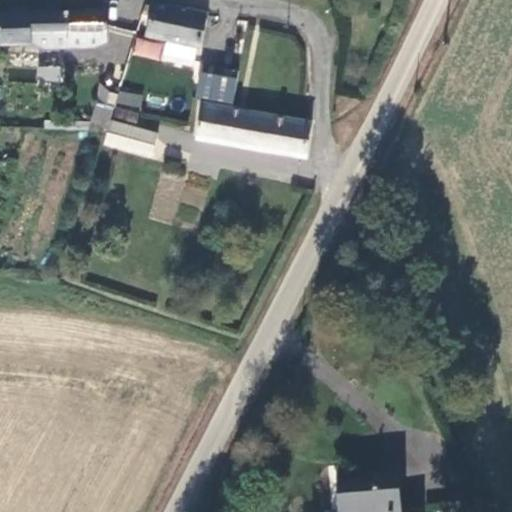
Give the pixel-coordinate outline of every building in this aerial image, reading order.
[(200,49),(208,13),(153,2),(150,13),(143,37),(167,42),(164,56),(193,62),(196,48),(200,49)] [(105,9),(0,12),(0,45),(31,45),(45,50),(65,50),(65,47),(65,37),(87,37),(106,36),(105,9)] [(101,53),(122,61),(133,33),(111,25),(101,53)] [(87,46),(87,37),(65,37),(65,47),(87,46)] [(36,80),(61,81),(62,66),(37,65),(36,80)] [(203,65),(196,95),(232,101),(238,71),(203,65)] [(143,97),(120,91),(116,103),(140,107),(143,97)] [(93,102),(87,131),(108,132),(111,121),(115,108),(93,102)] [(240,110),(202,104),(195,138),(235,145),(240,110)] [(115,118),(136,124),(139,115),(117,109),(115,118)] [(307,158),(308,156),(313,123),(240,110),(235,145),(307,158)] [(158,134),(111,121),(108,132),(104,145),(151,158),(158,134)] [(385,511),(383,481),(329,486),(332,509),(347,508),(347,511),(415,511),(416,509),(385,511)]
